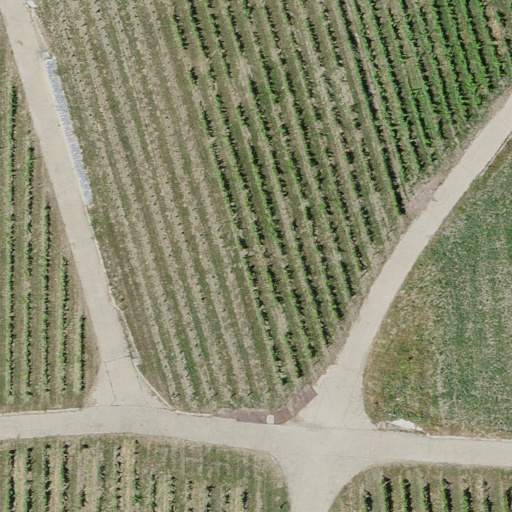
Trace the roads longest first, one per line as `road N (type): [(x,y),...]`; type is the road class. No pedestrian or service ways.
road 1 (track): [(125,411),(8,0)]
road 2 (track): [(312,446),(418,224),(511,113)]
road 3 (track): [(312,446),(511,458)]
road 4 (track): [(312,446),(125,411)]
road 5 (track): [(125,411),(80,426),(0,432)]
